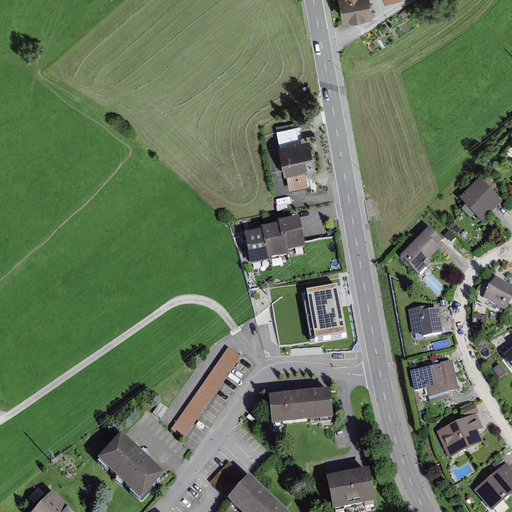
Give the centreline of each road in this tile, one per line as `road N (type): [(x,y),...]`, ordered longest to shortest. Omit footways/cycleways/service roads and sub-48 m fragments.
road 1 (secondary): [(380,373),(313,0)]
road 2 (track): [(238,337),(207,302),(175,303),(0,423)]
road 3 (residential): [(380,373),(301,368),(266,376),(161,511)]
road 4 (residential): [(511,438),(468,359),(458,309),(472,276),(511,251)]
road 5 (secondary): [(425,511),(391,427),(380,373)]
